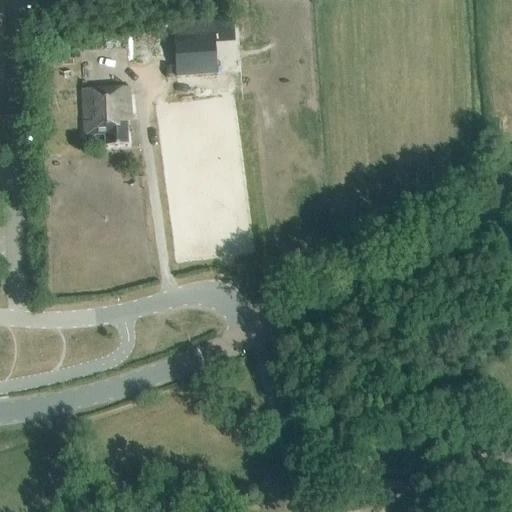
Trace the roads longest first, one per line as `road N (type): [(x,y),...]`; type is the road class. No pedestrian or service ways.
road 1 (tertiary): [(246,339),(398,266),(511,189)]
road 2 (unclassified): [(246,339),(225,304),(202,298),(72,320),(0,317)]
road 3 (tertiary): [(0,414),(115,389),(246,339)]
road 4 (unknown): [(246,339),(286,511)]
